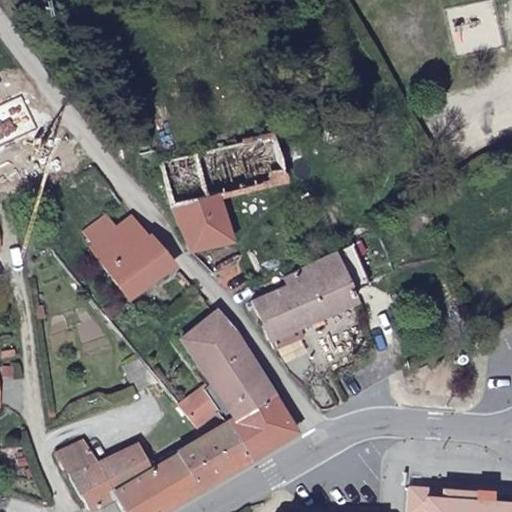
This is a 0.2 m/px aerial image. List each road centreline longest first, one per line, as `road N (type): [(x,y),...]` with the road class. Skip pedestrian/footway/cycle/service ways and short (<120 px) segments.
road 1 (residential): [(0,12),(226,303),(322,441)]
road 2 (secondary): [(511,423),(366,422),(322,441)]
road 3 (secondary): [(322,441),(208,511)]
